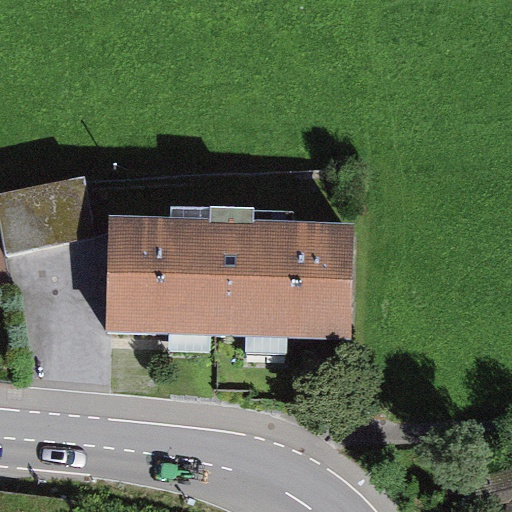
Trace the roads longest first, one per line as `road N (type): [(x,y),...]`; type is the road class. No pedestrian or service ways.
road 1 (tertiary): [(0,432),(170,450),(291,482),(334,511)]
road 2 (track): [(309,437),(511,430)]
